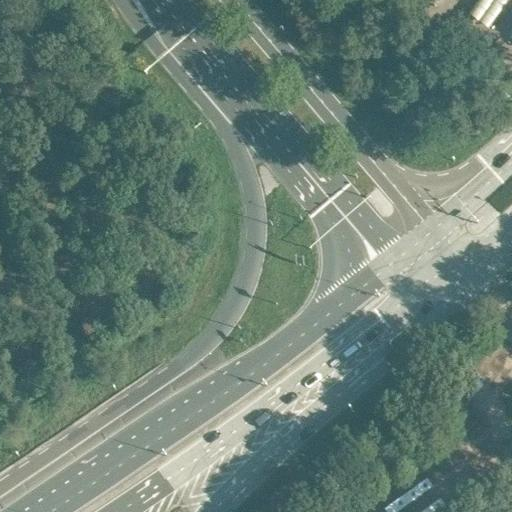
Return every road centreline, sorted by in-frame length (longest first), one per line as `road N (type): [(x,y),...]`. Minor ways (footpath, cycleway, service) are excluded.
road 1 (secondary): [(122,0),(246,160),(256,194),(247,287),(237,314),(205,351),(0,488)]
road 2 (secondary): [(386,268),(36,511)]
road 3 (secondary): [(116,511),(449,278)]
road 4 (secondary): [(160,0),(386,268)]
road 5 (secondary): [(215,511),(397,351),(449,278)]
road 6 (secondary): [(433,232),(233,0)]
road 7 (unclassified): [(511,340),(489,347),(474,373),(476,391),(511,434)]
